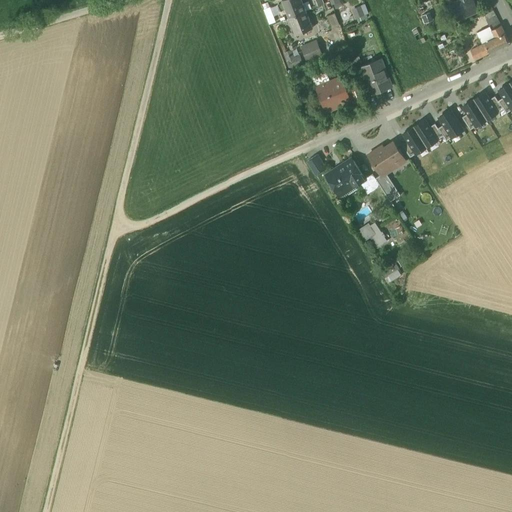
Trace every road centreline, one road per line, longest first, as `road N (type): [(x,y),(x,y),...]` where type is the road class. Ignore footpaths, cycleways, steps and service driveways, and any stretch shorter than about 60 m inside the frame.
road 1 (track): [(44,511),(170,0)]
road 2 (track): [(115,222),(158,214),(314,140)]
road 3 (residential): [(314,140),(511,51)]
road 4 (track): [(128,0),(0,38)]
